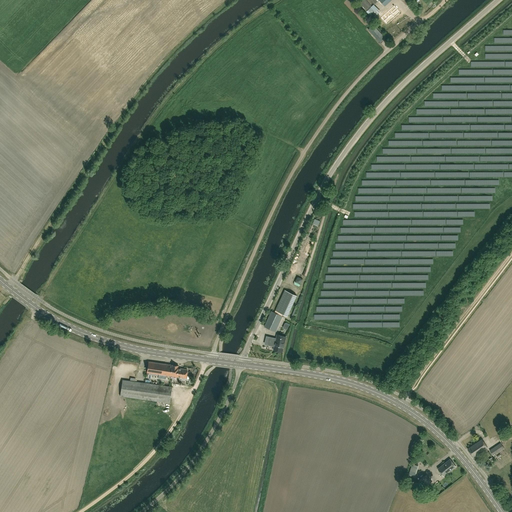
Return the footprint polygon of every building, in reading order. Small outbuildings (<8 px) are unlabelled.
[(361,0),(358,3),(366,11),(369,9),(375,15),(379,12),(376,9),(377,8),(374,5),(380,0),(385,6),(390,0),(361,0)] [(394,17),(400,11),(394,5),(388,10),(394,17)] [(382,33),(374,23),(369,28),(377,37),(382,33)] [(301,283),(304,274),(299,272),(296,281),(301,283)] [(285,290),(276,311),(287,316),(297,296),(285,290)] [(275,332),(282,316),(272,311),(264,327),(275,332)] [(275,347),(274,350),(282,352),(286,337),(277,335),(277,338),(272,337),(270,346),(275,347)] [(147,372),(163,375),(163,378),(168,379),(168,375),(186,378),(187,369),(178,368),(178,365),(172,365),(148,362),(147,372)] [(170,403),(172,387),(122,380),(120,396),(170,403)] [(473,457),(487,447),(482,439),(467,449),(473,457)] [(495,455),(495,454),(504,448),(502,445),(503,444),(502,442),(500,443),(490,450),(493,455),(495,457),(497,456),(496,455),(496,454),(495,455)] [(448,472),(449,473),(451,471),(451,470),(456,466),(450,459),(438,469),(444,476),(448,472)] [(427,485),(432,481),(426,474),(419,480),(423,484),(425,482),(427,485)]
